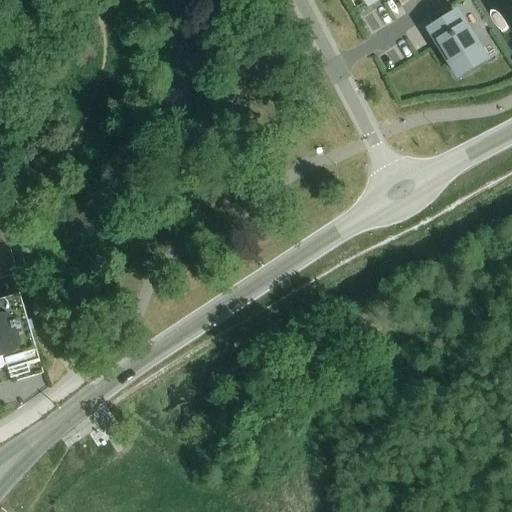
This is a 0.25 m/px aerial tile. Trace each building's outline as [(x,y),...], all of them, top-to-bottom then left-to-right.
[(442,10),(427,19),(434,29),(430,32),(458,77),(485,60),(457,15),(452,18),(446,8),(442,10)] [(0,234),(0,248),(10,246),(7,233),(0,234)] [(0,248),(0,262),(13,259),(10,246),(0,248)] [(13,259),(0,262),(0,276),(17,272),(13,259)] [(0,364),(40,353),(21,296),(0,302),(0,364)]
